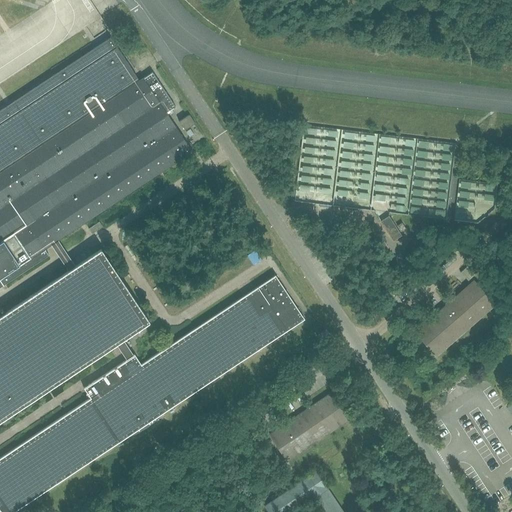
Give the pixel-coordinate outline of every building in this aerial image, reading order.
[(44,248),(51,244),(58,239),(191,151),(166,113),(176,106),(152,72),(139,80),(111,37),(0,110),(0,286),(48,255),(44,248)] [(195,123),(189,114),(179,121),(185,130),(195,123)] [(401,235),(395,225),(389,216),(381,221),(393,240),(401,235)] [(89,229),(92,234),(103,226),(99,221),(89,229)] [(397,225),(401,231),(406,228),(402,222),(397,225)] [(51,244),(69,270),(0,315),(0,421),(116,344),(123,340),(150,322),(101,249),(75,266),(58,239),(51,244)] [(133,355),(123,340),(116,344),(127,359),(84,388),(90,398),(0,457),(0,511),(13,511),(305,319),(275,275),(141,364),(134,354),(133,355)] [(474,280),(471,283),(415,332),(436,355),(495,304),(474,280)] [(330,335),(328,333),(326,329),(317,335),(324,345),(333,339),(330,335)] [(299,414),(299,415),(270,434),(287,460),(352,417),(334,391),(304,411),(304,412),(301,415),(300,415),(299,414)] [(342,511),(326,487),(326,486),(323,482),(316,471),(265,506),(269,511),(288,511),(311,497),(320,511),(342,511)]
